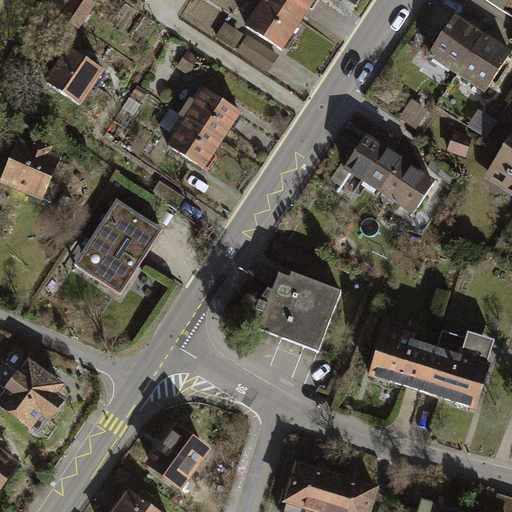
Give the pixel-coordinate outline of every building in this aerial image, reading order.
[(98,5),(89,0),(69,0),(59,15),(82,30),(98,5)] [(254,17),(245,30),(288,58),(308,28),(264,0),(255,0),(247,13),(254,17)] [(264,0),(308,28),(325,0),(264,0)] [(511,0),(488,0),(507,12),(511,4),(511,0)] [(460,81),(487,40),(458,22),(432,63),(460,81)] [(226,25),(218,36),(238,49),(246,38),(226,25)] [(249,39),(240,53),(272,74),(281,60),(249,39)] [(488,99),(511,62),(511,56),(487,40),(460,81),(488,99)] [(115,76),(73,49),(48,88),(90,115),(115,76)] [(199,60),(188,53),(179,66),(190,74),(199,60)] [(193,99),(182,117),(231,149),(251,119),(208,91),(199,104),(193,99)] [(420,133),(433,115),(416,103),(403,122),(420,133)] [(496,121),(480,110),(469,126),(485,137),(496,121)] [(177,138),(169,151),(212,179),(231,149),(182,117),(171,134),(177,138)] [(383,199),(407,164),(398,158),(405,148),(381,131),(350,176),(383,199)] [(471,139),(455,134),(449,150),(466,155),(471,139)] [(511,139),(487,178),(511,194),(511,139)] [(72,165),(29,146),(10,189),(53,208),(72,165)] [(160,152),(150,146),(143,157),(152,163),(160,152)] [(417,222),(441,187),(407,164),(383,199),(417,222)] [(185,200),(159,184),(152,195),(177,211),(185,200)] [(166,237),(125,212),(88,272),(130,297),(166,237)] [(319,352),(343,293),(292,274),(291,279),(280,275),(275,291),(269,289),(260,302),(257,309),(266,313),(259,330),(319,352)] [(476,409),(490,368),(487,367),(474,363),(476,358),(464,354),(469,340),(467,339),(443,332),(437,351),(424,393),(476,409)] [(469,333),(467,339),(469,340),(464,354),(476,358),(474,363),(487,367),(495,341),(469,333)] [(424,393),(437,351),(414,344),(416,339),(400,334),(398,339),(384,335),(371,376),(408,388),(424,393)] [(76,397),(38,369),(7,411),(45,438),(54,426),(62,432),(76,413),(69,407),(76,397)] [(209,451),(172,424),(144,461),(180,488),(209,451)] [(30,470),(0,448),(0,506),(2,508),(30,470)] [(318,511),(326,511),(337,477),(298,464),(286,502),(287,503),(284,511),(305,511),(307,509),(318,511)] [(370,511),(377,489),(337,477),(326,511),(370,511)] [(158,511),(126,488),(107,511),(158,511)] [(511,511),(511,498),(499,495),(493,511),(511,511)]
